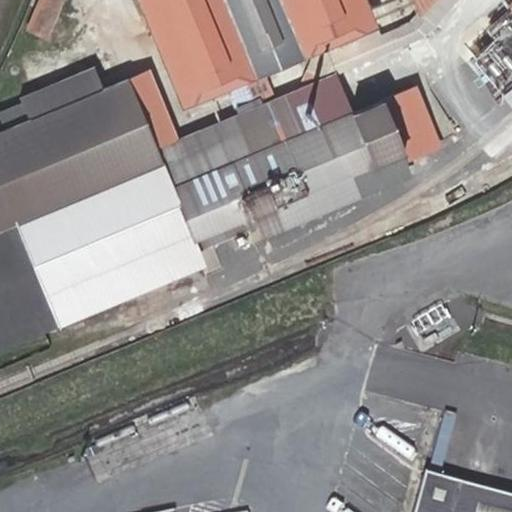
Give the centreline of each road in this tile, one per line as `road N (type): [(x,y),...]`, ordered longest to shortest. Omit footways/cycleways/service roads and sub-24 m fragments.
road 1 (unknown): [(293,427),(334,385),(370,321),(390,304),(511,258)]
road 2 (unknown): [(75,511),(293,427)]
